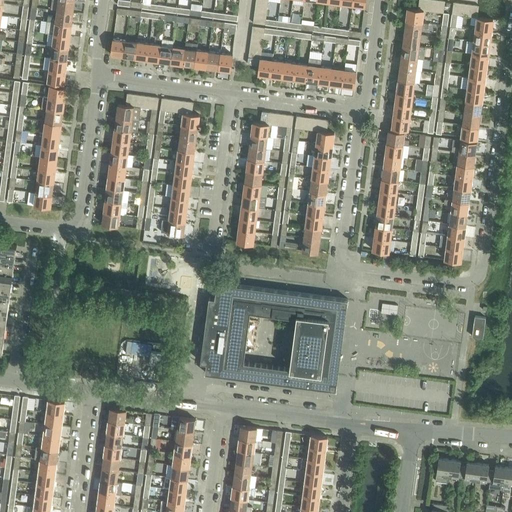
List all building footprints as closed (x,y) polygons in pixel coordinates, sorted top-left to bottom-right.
[(73,11),(74,0),(58,0),(57,9),(73,11)] [(444,12),(445,0),(438,0),(437,11),(444,12)] [(464,15),(466,3),(460,2),(458,14),(464,15)] [(471,16),(473,3),(466,3),(464,15),(471,16)] [(423,22),(423,21),(424,9),(418,9),(408,7),(406,19),(423,22)] [(72,23),(73,11),(57,9),(56,16),(48,15),(47,20),(72,23)] [(493,19),(477,16),(475,28),(492,31),(493,19)] [(200,23),(201,18),(189,17),(188,22),(188,29),(199,30),(200,23)] [(428,27),(429,22),(423,21),(423,22),(406,19),(404,31),(421,34),(422,27),(428,27)] [(70,35),(72,23),(47,20),(46,32),(54,33),(70,35)] [(236,32),(237,23),(224,21),(224,27),(223,31),(236,32)] [(490,42),(492,31),(475,28),(474,40),(490,42)] [(420,41),(421,34),(404,31),(403,43),(425,46),(429,47),(429,42),(420,41)] [(69,47),(70,35),(54,33),(53,44),(53,45),(69,47)] [(123,56),(125,39),(113,38),(111,54),(123,56)] [(135,57),(137,41),(125,39),(123,56),(135,57)] [(489,54),(490,42),(474,40),(472,52),(489,54)] [(147,59),(149,43),(137,41),(135,57),(147,59)] [(186,41),(185,47),(183,64),(195,65),(197,49),(198,42),(186,41)] [(159,60),(161,44),(149,43),(147,59),(159,60)] [(403,43),(401,55),(418,57),(424,58),(425,46),(403,43)] [(53,45),(53,44),(49,44),(49,49),(52,50),(51,57),(67,59),(69,47),(53,45)] [(171,62),(173,46),(161,44),(159,60),(171,62)] [(183,64),(185,47),(173,46),(171,62),(183,64)] [(443,60),(445,49),(439,48),(435,47),(434,59),(437,60),(443,60)] [(206,67),(209,50),(197,49),(195,65),(206,67)] [(218,68),(220,52),(209,50),(206,67),(218,68)] [(21,65),(22,53),(17,53),(9,52),(8,56),(16,57),(15,64),(21,65)] [(230,70),(233,54),(220,52),(218,68),(230,70)] [(487,66),(489,54),(472,52),(471,64),(487,66)] [(416,69),(418,57),(401,55),(400,67),(416,69)] [(65,71),(67,59),(51,57),(49,69),(65,71)] [(270,75),(272,59),(260,57),(260,58),(259,65),(258,73),(270,75)] [(308,64),(306,80),(318,81),(320,65),(321,59),(309,57),(308,64)] [(282,77),(284,61),(272,59),(270,75),(282,77)] [(294,78),(296,62),(284,61),(282,77),(294,78)] [(306,80),(308,64),(296,62),(294,78),(306,80)] [(485,78),(487,66),(471,64),(469,76),(485,78)] [(330,83),(332,67),(320,65),(318,81),(330,83)] [(342,85),(344,68),(332,67),(330,83),(342,85)] [(400,67),(398,79),(415,81),(419,82),(421,70),(416,69),(400,67)] [(354,86),(356,70),(344,68),(342,85),(354,86)] [(64,83),(65,71),(49,69),(48,81),(64,83)] [(484,90),(485,78),(469,76),(468,88),(484,90)] [(413,93),(415,81),(398,79),(397,91),(413,93)] [(65,99),(67,87),(50,85),(49,96),(49,97),(65,99)] [(482,102),(484,90),(468,88),(466,100),(482,102)] [(412,105),(413,93),(397,91),(395,102),(412,105)] [(49,97),(49,96),(42,95),(41,107),(47,108),(47,109),(63,111),(65,99),(49,97)] [(481,114),(482,102),(466,100),(465,112),(481,114)] [(410,116),(412,105),(395,102),(394,114),(410,116)] [(139,119),(141,107),(138,106),(132,105),(126,105),(118,104),(117,115),(139,119)] [(25,113),(26,106),(20,105),(19,117),(24,118),(24,117),(27,117),(27,114),(25,113)] [(62,123),(63,111),(47,109),(45,121),(62,123)] [(262,110),(260,122),(267,123),(269,111),(262,110)] [(200,114),(192,113),(186,112),(183,112),(182,124),(198,126),(200,114)] [(479,126),(481,114),(465,112),(463,124),(479,126)] [(408,129),(410,116),(394,114),(392,127),(408,129)] [(138,130),(139,119),(117,115),(115,127),(132,130),(132,129),(138,130)] [(434,132),(435,120),(430,119),(425,118),(423,131),(434,132)] [(154,133),(156,121),(150,120),(148,120),(147,131),(149,132),(154,133)] [(60,135),(62,123),(45,121),(44,132),(60,135)] [(268,136),(270,124),(267,123),(260,122),(253,121),(252,133),(268,136)] [(196,138),(198,126),(182,124),(180,136),(196,138)] [(478,138),(479,126),(463,124),(461,136),(478,138)] [(130,142),(132,130),(115,127),(113,139),(130,142)] [(23,130),(17,129),(15,141),(21,141),(26,141),(27,130),(23,130)] [(403,144),(405,132),(389,129),(387,141),(403,144)] [(334,132),(327,131),(321,130),(318,130),(317,142),(333,144),(334,132)] [(59,147),(60,135),(44,132),(42,144),(59,147)] [(266,148),(268,136),(252,133),(250,145),(266,148)] [(195,150),(196,138),(180,136),(179,148),(195,150)] [(128,154),(130,142),(113,139),(112,151),(128,154)] [(476,153),(477,141),(461,139),(460,146),(453,145),(452,150),(459,151),(476,153)] [(402,155),(403,144),(387,141),(386,153),(402,155)] [(331,156),(333,144),(317,142),(315,154),(331,156)] [(57,158),(59,147),(42,144),(41,156),(57,158)] [(265,159),(266,148),(250,145),(248,157),(265,159)] [(193,162),(195,150),(179,148),(177,160),(193,162)] [(127,165),(128,154),(112,151),(110,163),(127,165)] [(474,165),(476,153),(459,151),(458,163),(474,165)] [(400,167),(402,155),(386,153),(384,165),(400,167)] [(330,168),(331,156),(315,154),(313,166),(330,168)] [(55,170),(57,158),(41,156),(39,168),(55,170)] [(263,171),(265,159),(248,157),(247,169),(263,171)] [(192,174),(193,162),(177,160),(175,172),(192,174)] [(125,177),(127,165),(110,163),(109,175),(125,177)] [(472,177),(474,165),(458,163),(456,175),(472,177)] [(399,179),(400,167),(384,165),(382,177),(399,179)] [(328,180),(330,168),(313,166),(312,178),(328,180)] [(54,182),(55,170),(39,168),(38,180),(54,182)] [(262,183),(263,171),(247,169),(245,181),(262,183)] [(190,186),(192,174),(175,172),(174,184),(190,186)] [(124,189),(125,177),(109,175),(107,187),(124,189)] [(298,184),(299,176),(294,175),(289,175),(288,187),(293,187),(295,187),(296,184),(298,184)] [(471,189),(472,177),(456,175),(454,186),(471,189)] [(397,191),(399,179),(382,177),(381,189),(397,191)] [(327,192),(328,180),(312,178),(310,190),(327,192)] [(52,194),(54,182),(38,180),(36,192),(52,194)] [(260,195),(262,183),(245,181),(244,193),(260,195)] [(189,198),(190,186),(174,184),(172,196),(189,198)] [(469,201),(471,189),(454,186),(453,198),(469,201)] [(122,201),(124,189),(107,187),(106,199),(122,201)] [(395,203),(397,191),(381,189),(379,201),(395,203)] [(325,204),(327,192),(310,190),(309,202),(325,204)] [(51,206),(52,194),(36,192),(34,204),(51,206)] [(258,207),(260,195),(244,193),(242,205),(258,207)] [(187,210),(189,198),(172,196),(171,208),(187,210)] [(469,201),(453,198),(445,197),(444,203),(452,204),(451,210),(468,212),(469,201)] [(120,213),(122,201),(106,199),(104,211),(120,213)] [(394,215),(395,203),(379,201),(378,213),(394,215)] [(323,216),(325,204),(309,202),(307,214),(323,216)] [(257,219),(258,207),(242,205),(240,217),(257,219)] [(185,222),(187,210),(171,208),(169,219),(169,220),(185,222)] [(466,224),(468,212),(451,210),(450,222),(466,224)] [(119,225),(120,213),(104,211),(102,223),(119,225)] [(392,227),(394,215),(378,213),(376,225),(392,227)] [(322,228),(323,216),(307,214),(305,226),(322,228)] [(255,231),(257,219),(240,217),(239,229),(255,231)] [(184,234),(185,222),(169,220),(169,219),(163,218),(161,231),(184,234)] [(464,236),(466,224),(450,222),(448,234),(464,236)] [(391,239),(392,227),(376,225),(374,237),(391,239)] [(320,240),(322,228),(305,226),(304,238),(320,240)] [(253,243),(255,231),(239,229),(237,241),(253,243)] [(463,248),(464,236),(448,234),(446,246),(463,248)] [(286,241),(287,235),(281,235),(280,247),(297,249),(298,242),(286,241)] [(389,251),(391,239),(374,237),(373,249),(389,251)] [(319,252),(320,240),(304,238),(302,249),(310,250),(319,252)] [(18,244),(0,242),(0,251),(16,253),(17,245),(18,245),(18,244)] [(461,261),(463,248),(446,246),(445,259),(461,261)] [(16,253),(0,251),(0,260),(15,262),(16,253)] [(0,269),(14,271),(15,262),(0,260),(0,269)] [(0,278),(12,280),(14,271),(0,269),(0,278)] [(0,287),(11,289),(12,280),(0,278),(0,287)] [(346,315),(348,298),(217,281),(215,297),(211,297),(211,296),(209,296),(201,361),(202,361),(203,361),(207,361),(205,372),(336,389),(338,378),(332,378),(336,342),(342,343),(344,326),(339,325),(340,314),(346,315)] [(11,289),(0,287),(0,296),(10,298),(11,289)] [(0,306),(9,307),(10,298),(0,296),(0,306)] [(398,304),(382,302),(381,312),(397,314),(398,304)] [(0,315),(8,316),(9,307),(0,306),(0,315)] [(483,337),(486,316),(475,315),(472,335),(483,337)] [(35,403),(36,397),(29,396),(23,395),(22,408),(27,408),(28,404),(32,405),(32,402),(35,403)] [(63,413),(65,401),(49,399),(48,411),(63,413)] [(125,421),(127,409),(111,407),(109,419),(125,421)] [(62,425),(63,413),(48,411),(46,423),(62,425)] [(194,430),(196,418),(180,416),(178,428),(194,430)] [(32,429),(33,421),(26,420),(20,419),(19,431),(24,432),(24,431),(28,432),(29,428),(32,429)] [(124,433),(125,421),(109,419),(107,431),(124,433)] [(60,437),(62,425),(46,423),(44,435),(60,437)] [(256,439),(257,426),(241,424),(240,437),(256,439)] [(192,442),(194,430),(178,428),(177,440),(192,442)] [(122,445),(124,433),(107,431),(106,443),(122,445)] [(326,448),(328,436),(311,434),(310,446),(326,448)] [(59,449),(60,437),(44,435),(43,446),(43,447),(59,449)] [(254,451),(256,439),(240,437),(238,448),(254,451)] [(191,454),(192,442),(177,440),(175,452),(191,454)] [(120,457),(122,445),(106,443),(104,455),(120,457)] [(57,461),(59,449),(43,447),(43,446),(37,445),(35,457),(41,458),(57,461)] [(325,460),(326,448),(310,446),(308,458),(325,460)] [(253,462),(254,451),(238,448),(237,460),(253,462)] [(189,466),(191,454),(175,452),(174,464),(189,466)] [(119,468),(120,457),(104,455),(103,466),(119,468)] [(448,475),(450,458),(439,457),(436,479),(447,480),(448,475)] [(55,473),(57,461),(41,458),(39,470),(55,473)] [(323,472),(325,460),(308,458),(307,470),(323,472)] [(459,477),(460,465),(461,460),(450,458),(448,475),(459,477)] [(251,474),(253,462),(237,460),(235,472),(251,474)] [(476,479),(478,462),(467,461),(466,466),(460,465),(459,477),(476,479)] [(493,482),(495,469),(489,469),(489,463),(478,462),(476,479),(490,481),(493,482)] [(188,478),(189,466),(174,464),(172,476),(188,478)] [(504,483),(507,466),(495,464),(495,469),(493,482),(490,481),(490,485),(504,487),(504,483)] [(117,480),(119,468),(103,466),(101,478),(117,480)] [(54,484),(55,473),(39,470),(38,482),(54,484)] [(321,484),(323,472),(307,470),(305,481),(321,484)] [(249,486),(251,474),(235,472),(234,484),(249,486)] [(186,490),(188,478),(172,476),(170,487),(186,490)] [(116,492),(117,480),(101,478),(99,490),(116,492)] [(320,496),(321,484),(305,481),(304,493),(320,496)] [(52,496),(54,484),(38,482),(36,494),(52,496)] [(248,498),(249,486),(234,484),(232,496),(248,498)] [(185,502),(186,490),(170,487),(169,499),(185,502)] [(114,504),(116,492),(99,490),(98,502),(114,504)] [(318,507),(320,496),(304,493),(302,505),(318,507)] [(51,508),(52,496),(36,494),(35,506),(51,508)] [(252,506),(247,505),(248,498),(232,496),(230,508),(246,510),(251,511),(252,506)] [(163,499),(162,511),(167,511),(171,511),(183,511),(185,502),(169,499),(163,499)] [(113,511),(114,504),(98,502),(96,511),(113,511)]
